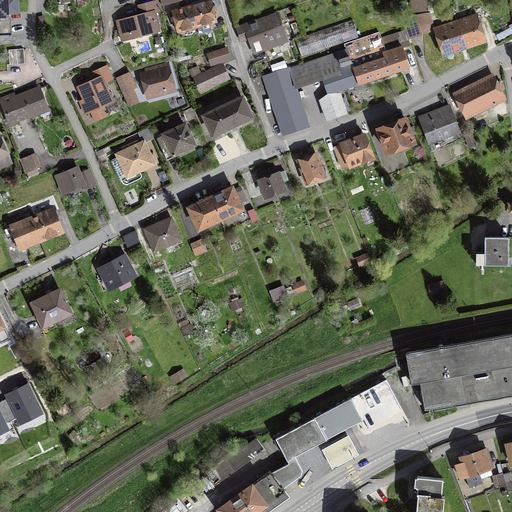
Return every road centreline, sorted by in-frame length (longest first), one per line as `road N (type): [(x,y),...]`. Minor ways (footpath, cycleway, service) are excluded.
road 1 (residential): [(115,230),(430,79),(511,50)]
road 2 (residential): [(32,0),(29,37),(66,102),(115,230)]
road 3 (primary): [(353,476),(396,449),(511,412)]
road 4 (residential): [(353,476),(382,484),(511,432)]
road 5 (residential): [(0,287),(115,230)]
